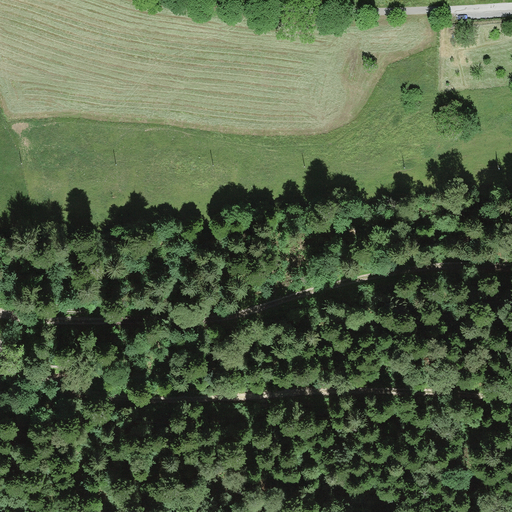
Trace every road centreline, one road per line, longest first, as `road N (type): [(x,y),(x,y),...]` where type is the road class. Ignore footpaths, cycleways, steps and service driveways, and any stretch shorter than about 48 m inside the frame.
road 1 (track): [(0,348),(11,363),(52,380),(141,400),(350,391),(511,400)]
road 2 (track): [(0,313),(81,323),(241,315),(392,273),(511,267)]
road 3 (track): [(511,6),(375,13),(191,0)]
